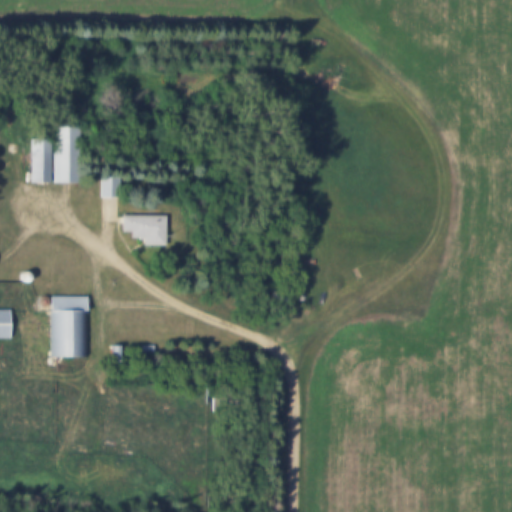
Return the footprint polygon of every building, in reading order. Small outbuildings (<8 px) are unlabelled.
[(55,186),(78,186),(79,131),(56,131),(55,186)] [(32,186),(50,186),(50,163),(42,163),(42,165),(32,165),(32,186)] [(143,249),(167,249),(167,218),(122,218),(122,236),(132,236),(132,241),(143,241),(143,249)] [(87,361),(87,299),(52,299),(51,360),(87,361)] [(11,313),(0,312),(0,341),(11,341),(11,313)]
